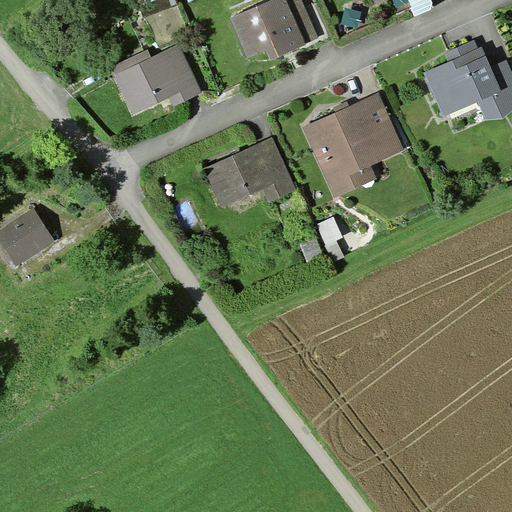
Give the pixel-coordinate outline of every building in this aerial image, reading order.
[(282,0),(274,0),(236,17),(251,49),(269,41),(274,50),(300,39),(282,0)] [(196,89),(176,48),(122,74),(137,106),(173,89),(177,98),(196,89)] [(481,49),(431,72),(447,107),(479,92),(488,113),(511,101),(511,80),(504,63),(490,69),(481,49)] [(400,145),(376,95),(308,126),(338,190),(366,177),(360,164),(400,145)] [(272,140),(208,167),(223,200),(277,176),(282,188),(291,185),(272,140)] [(50,237),(32,210),(0,231),(0,233),(17,259),(50,237)]
